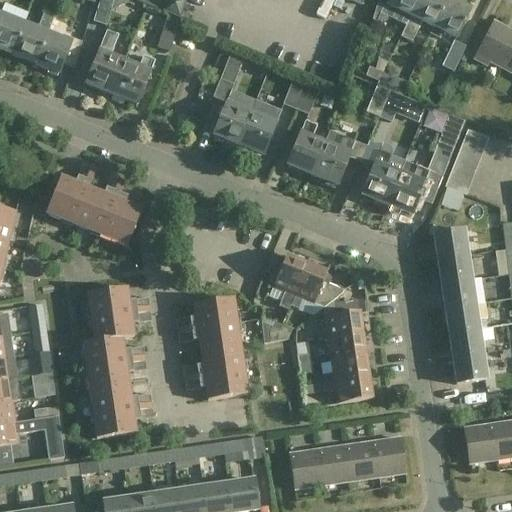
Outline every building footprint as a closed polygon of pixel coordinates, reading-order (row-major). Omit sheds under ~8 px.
[(100,0),(93,24),(105,28),(113,0),(100,0)] [(185,0),(167,0),(163,15),(179,21),(185,0)] [(405,28),(418,0),(378,0),(372,24),(382,28),(385,18),(405,28)] [(442,0),(418,0),(405,28),(400,39),(412,44),(421,24),(434,30),(447,2),(442,0)] [(470,13),(447,2),(434,30),(457,41),(470,13)] [(0,55),(10,59),(22,28),(27,16),(4,7),(0,15),(0,55)] [(22,28),(10,59),(34,69),(46,37),(53,21),(43,17),(37,33),(22,28)] [(167,19),(157,52),(168,55),(178,22),(167,19)] [(501,71),(511,49),(511,34),(494,25),(474,62),(487,69),(489,64),(501,71)] [(110,100),(124,65),(109,59),(113,50),(118,39),(107,34),(85,89),(110,100)] [(80,51),(46,37),(34,69),(58,79),(62,69),(72,74),(80,51)] [(453,42),(440,69),(453,76),(465,48),(453,42)] [(511,49),(501,71),(511,76),(511,49)] [(245,62),(230,55),(219,83),(234,88),(245,62)] [(124,65),(110,100),(136,110),(154,66),(142,61),(138,71),(124,65)] [(374,82),(378,72),(368,69),(369,67),(363,64),(358,76),(374,82)] [(378,72),(374,82),(391,89),(396,79),(378,72)] [(295,114),(307,85),(294,80),(282,108),(295,114)] [(319,90),(307,85),(295,114),(308,119),(319,90)] [(379,122),(390,95),(375,90),(365,116),(379,122)] [(390,95),(379,122),(392,127),(402,100),(390,95)] [(238,151),(251,117),(238,112),(242,102),(231,97),(213,141),(238,151)] [(264,122),(251,117),(238,151),(262,161),(280,117),(268,112),(264,122)] [(451,118),(441,146),(454,151),(464,123),(451,118)] [(312,180),(325,146),(313,141),(317,131),(305,126),(287,170),(312,180)] [(488,142),(468,133),(463,145),(484,153),(488,142)] [(325,146),(312,180),(336,190),(354,146),(343,142),(339,152),(325,146)] [(484,153),(463,145),(459,156),(479,164),(484,153)] [(387,209),(401,176),(400,175),(405,164),(391,158),(393,154),(390,149),(384,146),(362,199),(387,209)] [(479,164),(459,156),(454,167),(475,175),(479,164)] [(475,175),(454,167),(450,178),(470,186),(475,175)] [(82,168),(74,186),(88,192),(95,175),(96,175),(96,174),(95,174),(95,175),(91,173),(90,171),(82,168)] [(401,176),(387,209),(412,219),(429,175),(417,171),(413,181),(401,176)] [(470,186),(450,178),(445,190),(466,198),(470,186)] [(110,179),(103,197),(114,202),(121,185),(119,185),(118,183),(110,179)] [(88,192),(74,186),(61,181),(46,218),(126,251),(141,213),(126,207),(114,202),(103,197),(88,192)] [(123,186),(121,185),(114,202),(126,207),(133,189),(125,185),(123,186)] [(0,280),(16,216),(0,212),(0,280)] [(504,250),(511,249),(511,225),(501,226),(504,250)] [(437,261),(467,256),(463,233),(434,238),(437,261)] [(467,256),(437,261),(441,287),(471,282),(467,256)] [(294,301),(307,269),(286,260),(278,279),(273,292),(284,297),(281,305),(290,309),(293,301),(294,301)] [(327,277),(307,269),(294,301),(322,313),(343,296),(344,295),(323,286),(327,277)] [(471,282),(441,287),(445,311),(474,306),(471,282)] [(135,435),(135,434),(134,423),(130,399),(127,375),(123,351),(122,341),(134,339),(132,326),(128,302),(127,289),(87,295),(94,343),(82,345),(95,441),(135,435)] [(343,296),(322,313),(323,313),(326,333),(316,334),(317,342),(327,340),(362,335),(359,316),(335,320),(333,305),(342,298),(343,296)] [(149,308),(148,299),(134,301),(136,311),(148,309),(149,308)] [(196,319),(199,343),(202,367),(206,391),(207,402),(222,400),(223,399),(243,397),(244,396),(247,396),(247,394),(234,300),(196,306),(194,306),(196,319)] [(478,329),(474,306),(445,311),(448,333),(478,329)] [(136,315),(138,325),(151,323),(150,315),(148,314),(136,315)] [(0,316),(0,338),(2,338),(10,337),(7,316),(0,316)] [(44,320),(30,322),(31,332),(46,330),(44,320)] [(189,320),(176,321),(177,329),(179,330),(190,329),(189,320)] [(278,343),(284,327),(274,322),(270,334),(271,344),(278,343)] [(272,329),(261,325),(263,346),(271,344),(270,334),(272,329)] [(292,330),(284,327),(278,343),(288,341),(292,330)] [(478,329),(448,333),(452,359),(482,354),(478,329)] [(46,330),(31,332),(32,342),(47,340),(46,330)] [(178,336),(180,345),(192,344),(191,333),(179,335),(178,336)] [(362,335),(327,340),(330,362),(365,357),(362,335)] [(2,338),(0,338),(0,359),(14,358),(10,337),(2,338)] [(130,350),(131,360),(143,359),(144,357),(143,348),(130,350)] [(486,382),(482,354),(452,359),(456,387),(486,382)] [(298,367),(311,365),(309,357),(297,359),(298,367)] [(365,357),(330,362),(332,376),(323,377),(324,385),(368,378),(365,357)] [(14,358),(0,359),(0,382),(8,381),(17,380),(14,358)] [(132,364),(133,374),(146,372),(145,364),(144,363),(132,364)] [(311,365),(298,367),(299,377),(312,375),(311,365)] [(195,368),(183,369),(185,378),(186,379),(197,378),(195,368)] [(368,378),(324,385),(325,395),(335,394),(337,406),(371,401),(368,378)] [(8,381),(0,382),(0,404),(11,403),(20,402),(17,380),(8,381)] [(185,385),(187,393),(199,392),(197,382),(187,383),(185,385)] [(150,396),(136,398),(138,408),(150,407),(151,405),(150,396)] [(11,403),(0,404),(0,426),(14,424),(11,403)] [(47,420),(46,411),(33,413),(35,422),(47,420)] [(138,412),(140,422),(153,420),(152,412),(151,411),(138,412)] [(14,424),(0,426),(0,448),(10,447),(19,446),(17,436),(44,432),(49,462),(63,460),(59,431),(57,418),(47,420),(35,422),(14,424)] [(511,460),(511,424),(493,428),(498,463),(511,460)] [(498,463),(493,428),(464,432),(469,467),(498,463)] [(248,454),(247,442),(223,445),(225,457),(248,454)] [(400,442),(374,445),(379,480),(405,476),(400,442)] [(223,445),(199,449),(201,461),(225,457),(223,445)] [(379,480),(374,445),(347,450),(352,484),(379,480)] [(19,446),(10,447),(12,461),(21,460),(19,446)] [(201,461),(199,449),(173,452),(175,465),(201,461)] [(352,484),(347,450),(319,454),(324,488),(352,484)] [(173,452),(149,456),(151,468),(175,465),(173,452)] [(324,488),(319,454),(290,458),(295,493),(324,488)] [(151,468),(149,456),(123,460),(125,472),(151,468)] [(125,472),(123,460),(97,463),(98,476),(125,472)] [(65,468),(41,472),(42,484),(67,480),(65,468)] [(42,484),(41,472),(17,475),(18,488),(42,484)] [(17,475),(0,477),(0,490),(18,488),(17,475)] [(257,511),(254,483),(229,487),(232,511),(257,511)] [(232,511),(229,487),(205,490),(208,511),(232,511)] [(208,511),(205,490),(179,494),(181,511),(208,511)] [(181,511),(179,494),(155,498),(156,511),(181,511)] [(156,511),(155,498),(129,502),(130,511),(156,511)] [(130,511),(129,502),(104,505),(104,511),(130,511)]
